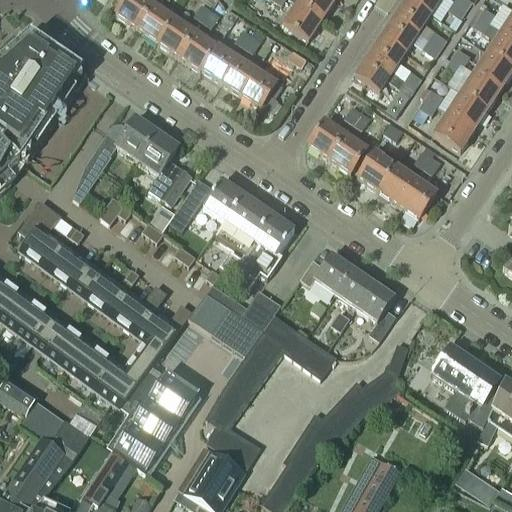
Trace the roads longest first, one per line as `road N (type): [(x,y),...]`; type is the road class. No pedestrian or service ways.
road 1 (tertiary): [(55,14),(135,81),(271,170)]
road 2 (residential): [(271,170),(387,0)]
road 3 (tertiary): [(271,170),(426,277)]
road 4 (residential): [(426,277),(511,148)]
